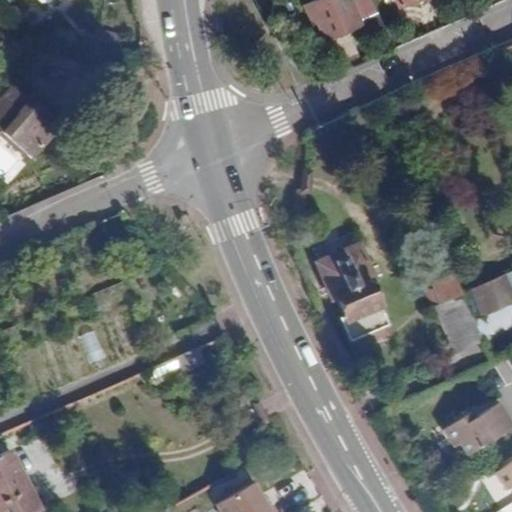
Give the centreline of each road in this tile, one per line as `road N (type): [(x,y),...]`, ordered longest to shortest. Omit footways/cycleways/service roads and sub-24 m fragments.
road 1 (secondary): [(212,148),(302,369),(383,511)]
road 2 (residential): [(212,148),(511,11)]
road 3 (residential): [(0,240),(212,148)]
road 4 (secondary): [(183,0),(212,148)]
